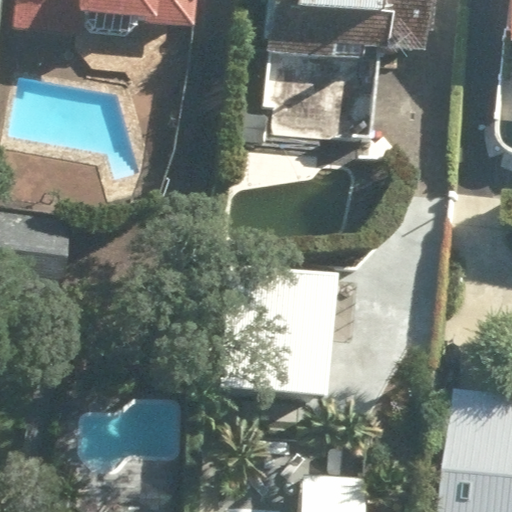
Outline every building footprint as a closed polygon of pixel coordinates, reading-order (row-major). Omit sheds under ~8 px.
[(160,38),(161,13),(186,14),(186,0),(71,0),(70,33),(160,38)] [(387,0),(295,0),(295,18),(386,23),(387,0)] [(0,221),(0,261),(68,264),(70,224),(0,221)] [(326,350),(330,295),(255,289),(251,344),(326,350)] [(511,511),(511,397),(448,393),(439,511),(511,511)] [(303,485),(301,511),(368,511),(370,488),(303,485)]
